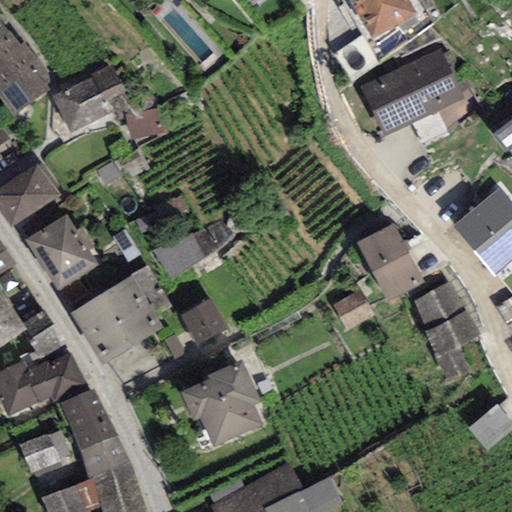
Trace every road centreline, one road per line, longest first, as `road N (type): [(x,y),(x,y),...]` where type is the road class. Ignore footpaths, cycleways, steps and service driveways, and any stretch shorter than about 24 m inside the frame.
road 1 (residential): [(319,0),(324,72),(338,114),(368,162),(455,258),(511,383)]
road 2 (residential): [(159,511),(109,397),(0,231)]
